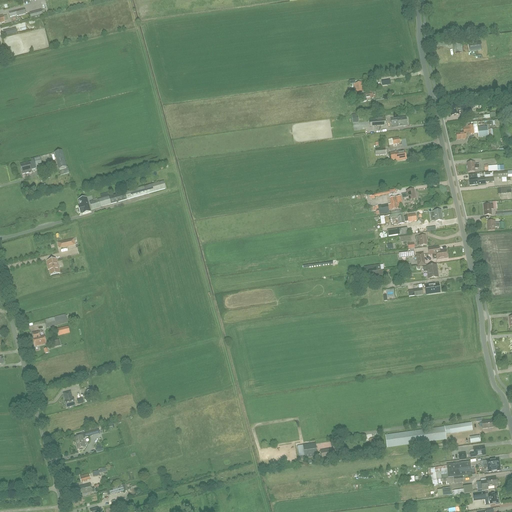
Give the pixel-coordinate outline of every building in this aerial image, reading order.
[(43,16),(41,10),(29,13),(31,19),(43,16)] [(468,44),(469,52),(481,50),(480,42),(468,44)] [(453,46),(454,54),(462,53),(461,45),(453,46)] [(357,93),(359,92),(363,92),(362,90),(362,87),(361,83),(355,84),(353,85),(354,88),(356,88),(357,93)] [(365,94),(362,95),(362,98),(360,99),(361,102),(367,101),(366,99),(371,99),(375,98),(374,91),(370,92),(365,93),(365,94)] [(458,111),(466,110),(465,104),(460,105),(458,106),(457,105),(449,106),(451,116),(459,115),(458,111)] [(377,121),(369,122),(370,126),(386,125),(386,120),(385,120),(385,117),(377,118),(377,121)] [(398,127),(407,126),(406,118),(397,119),(391,120),(391,125),(397,124),(398,127)] [(463,132),(456,133),(457,140),(466,139),(465,134),(468,134),(469,135),(474,134),(473,125),(467,126),(467,124),(464,124),(465,128),(463,128),(463,132)] [(478,138),(488,136),(487,128),(477,129),(478,138)] [(59,169),(66,167),(62,151),(54,153),(59,169)] [(396,161),(406,159),(404,151),(394,152),(394,153),(390,154),(391,160),(396,159),(396,161)] [(31,160),(31,162),(20,165),(23,174),(28,173),(31,173),(31,172),(31,170),(36,169),(36,168),(42,166),(40,157),(33,158),(33,159),(31,160)] [(474,169),(479,169),(479,164),(476,165),(475,165),(475,162),(467,163),(468,173),(475,172),(474,169)] [(477,178),(477,174),(469,175),(469,179),(470,185),(478,184),(478,186),(482,186),(481,178),(477,179),(477,178)] [(485,178),(481,178),(482,186),(485,185),(485,182),(494,182),(493,178),(493,177),(485,178)] [(91,210),(111,204),(166,188),(164,181),(144,187),(109,197),(89,203),(91,210)] [(374,196),(383,195),(389,193),(389,192),(395,191),(395,189),(389,191),(385,191),(385,192),(374,194),(374,195),(371,195),(372,199),(375,199),(374,196)] [(402,199),(404,199),(408,198),(409,200),(416,199),(413,189),(406,191),(407,194),(401,195),(402,199)] [(400,196),(390,198),(393,209),(403,207),(400,196)] [(82,213),(82,214),(90,212),(86,198),(78,200),(80,206),(78,207),(80,214),(82,213)] [(379,214),(389,213),(388,205),(376,206),(376,210),(378,209),(379,211),(376,211),(377,215),(379,214)] [(493,205),(490,205),(483,206),(484,216),(491,215),(491,210),(493,209),(493,205)] [(433,211),(433,212),(430,213),(431,222),(435,221),(435,222),(442,221),(441,210),(433,211)] [(402,213),(397,214),(392,215),(392,218),(393,225),(398,224),(404,223),(403,216),(402,213)] [(408,222),(416,221),(415,214),(407,215),(407,216),(404,217),(405,222),(408,221),(408,222)] [(499,223),(495,223),(495,221),(487,221),(488,231),(495,231),(494,228),(499,227),(500,231),(503,230),(504,230),(504,223),(499,224),(499,223)] [(388,237),(395,237),(408,235),(407,229),(387,232),(388,237)] [(417,246),(420,246),(427,245),(425,236),(416,237),(417,246)] [(74,239),(57,242),(59,249),(75,245),(74,239)] [(429,255),(436,254),(437,259),(447,258),(446,250),(439,251),(438,247),(428,249),(429,255)] [(409,252),(400,253),(400,259),(403,259),(403,261),(409,261),(409,252)] [(46,261),(48,270),(49,270),(50,275),(60,274),(58,267),(57,263),(58,263),(57,259),(46,261)] [(423,272),(427,272),(428,272),(429,279),(438,278),(436,265),(423,267),(423,272)] [(368,283),(384,281),(382,270),(366,273),(368,283)] [(426,294),(440,293),(439,284),(425,286),(426,294)] [(414,297),(423,295),(422,289),(413,290),(414,297)] [(65,314),(44,320),(46,328),(68,323),(65,314)] [(58,336),(70,333),(68,326),(56,329),(58,336)] [(34,347),(46,344),(44,335),(40,336),(39,332),(32,334),(33,338),(32,338),(34,347)] [(55,347),(59,346),(59,349),(67,347),(66,344),(64,345),(62,339),(54,341),(55,347)] [(87,398),(88,398),(93,397),(93,396),(97,395),(96,390),(92,391),(86,392),(87,398)] [(73,398),(72,399),(70,392),(63,394),(65,401),(64,401),(67,408),(75,406),(73,398)] [(482,429),(493,427),(493,420),(482,422),(482,429)] [(445,435),(472,431),(471,423),(385,435),(387,448),(446,439),(445,435)] [(85,433),(84,433),(81,433),(83,440),(85,439),(85,438),(93,436),(92,436),(91,431),(97,429),(96,427),(84,430),(85,433)] [(76,437),(75,438),(78,450),(85,448),(83,440),(81,433),(76,434),(76,437)] [(301,459),(305,458),(317,457),(316,450),(315,443),(303,445),(297,446),(299,456),(301,456),(301,459)] [(475,457),(475,456),(485,455),(484,447),(473,449),(474,453),(470,454),(471,458),(475,457)] [(322,460),(331,458),(330,449),(320,451),(322,460)] [(485,461),(486,464),(483,465),(483,467),(499,465),(498,459),(485,461)] [(429,480),(437,479),(448,478),(472,476),(470,462),(459,463),(459,464),(447,465),(447,466),(427,469),(429,480)] [(81,482),(90,480),(88,474),(79,476),(81,482)] [(487,487),(496,485),(495,478),(486,479),(486,481),(481,482),(482,490),(488,489),(487,487)] [(79,496),(95,492),(94,488),(92,489),(90,484),(77,487),(79,496)] [(112,488),(113,490),(108,491),(110,495),(114,494),(126,491),(124,485),(112,488)] [(465,494),(473,494),(473,486),(464,486),(465,494)] [(450,488),(442,489),(442,490),(437,490),(438,497),(451,495),(450,488)] [(498,497),(497,494),(488,495),(489,501),(490,501),(490,504),(495,503),(495,505),(499,504),(498,500),(497,500),(497,497),(498,497)]
